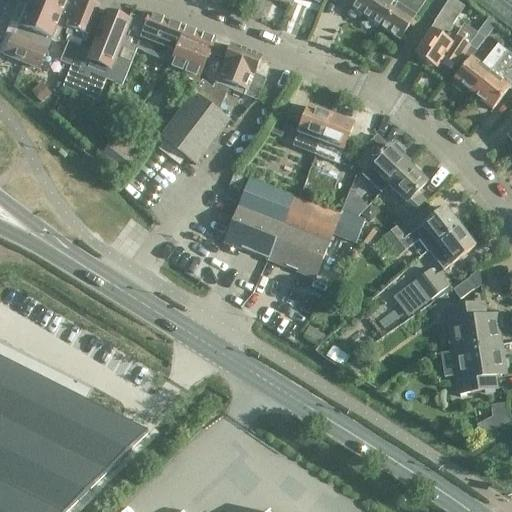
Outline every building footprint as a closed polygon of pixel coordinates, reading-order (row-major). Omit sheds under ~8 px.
[(27,7),(18,28),(51,41),(52,42),(58,28),(66,31),(65,36),(84,43),(87,36),(99,6),(85,0),(19,0),(18,3),(27,7)] [(351,0),(348,6),(379,28),(395,5),(388,1),(388,0),(351,0)] [(417,14),(426,0),(398,0),(395,5),(379,28),(398,41),(416,14),(417,14)] [(464,9),(451,0),(449,0),(414,55),(436,70),(443,59),(455,67),(469,47),(475,52),(484,40),(477,34),(464,26),(456,38),(451,46),(442,40),(464,9)] [(511,0),(470,0),(511,31),(511,0)] [(120,46),(131,16),(129,15),(127,20),(106,12),(90,51),(78,47),(70,67),(83,72),(87,62),(109,70),(114,56),(119,46),(120,46)] [(169,57),(173,47),(175,47),(183,28),(149,14),(145,22),(131,16),(120,46),(133,51),(136,45),(169,57)] [(46,52),(51,41),(18,28),(16,33),(14,38),(13,38),(5,56),(38,70),(47,52),(46,52)] [(197,84),(204,67),(207,60),(208,60),(215,41),(183,28),(175,47),(165,72),(197,84)] [(59,62),(70,67),(78,47),(67,42),(59,62)] [(472,96),(506,53),(496,45),(480,66),(470,58),(453,80),(454,81),(450,86),(460,94),(464,89),(472,96)] [(260,58),(230,46),(212,90),(202,82),(193,94),(158,140),(195,168),(230,122),(219,113),(228,90),(256,102),(265,80),(253,75),(260,58)] [(511,64),(511,57),(506,53),(472,96),(491,111),(509,89),(499,81),(511,64)] [(315,157),(330,116),(307,108),(296,136),(291,148),(315,157)] [(337,166),(342,153),(353,125),(330,116),(315,157),(337,166)] [(407,166),(400,158),(404,154),(394,145),(390,149),(389,148),(388,149),(376,137),(363,151),(360,160),(355,166),(363,173),(361,175),(380,194),(386,187),(407,166)] [(124,179),(140,160),(114,140),(99,159),(124,179)] [(426,184),(407,166),(386,187),(404,204),(399,209),(409,219),(425,202),(417,194),(426,184)] [(269,261),(294,198),(248,180),(223,243),(269,261)] [(315,279),(332,235),(339,216),(294,198),(269,261),(315,279)] [(340,212),(352,216),(357,218),(364,211),(343,203),(340,212)] [(427,252),(435,246),(436,247),(459,229),(444,209),(420,227),(421,228),(405,240),(396,228),(383,237),(398,257),(409,249),(408,248),(419,240),(427,252)] [(332,235),(343,240),(352,216),(340,212),(339,216),(332,235)] [(362,221),(362,220),(357,218),(352,216),(343,240),(355,244),(364,222),(362,221)] [(436,247),(443,257),(451,266),(475,248),(459,229),(436,247)] [(439,274),(435,277),(430,270),(415,282),(409,287),(413,292),(400,302),(410,316),(423,306),(429,301),(429,302),(449,287),(439,274)] [(460,304),(484,299),(479,276),(455,281),(460,304)] [(444,310),(450,353),(500,345),(496,315),(485,317),(483,304),(444,310)] [(0,511),(68,511),(148,435),(87,404),(94,391),(0,343),(0,511)] [(450,353),(456,396),(497,390),(494,376),(505,375),(500,345),(450,353)] [(492,416),(479,421),(483,433),(509,423),(502,403),(489,408),(492,416)]
